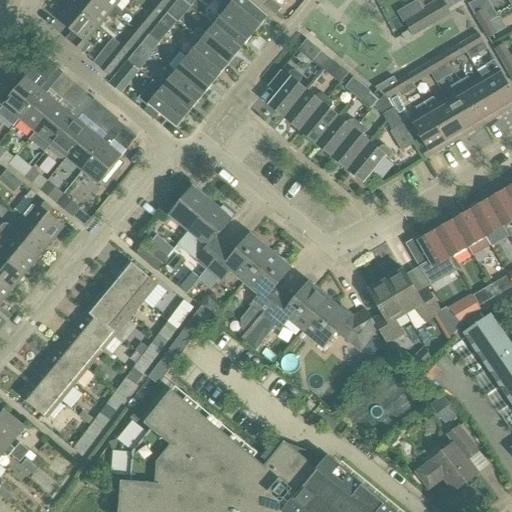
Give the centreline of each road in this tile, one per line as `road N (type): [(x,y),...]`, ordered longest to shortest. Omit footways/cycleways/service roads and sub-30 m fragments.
road 1 (residential): [(511,147),(344,245),(327,244),(212,148),(170,147)]
road 2 (residential): [(0,359),(170,147)]
road 3 (residential): [(170,147),(33,29),(32,0)]
